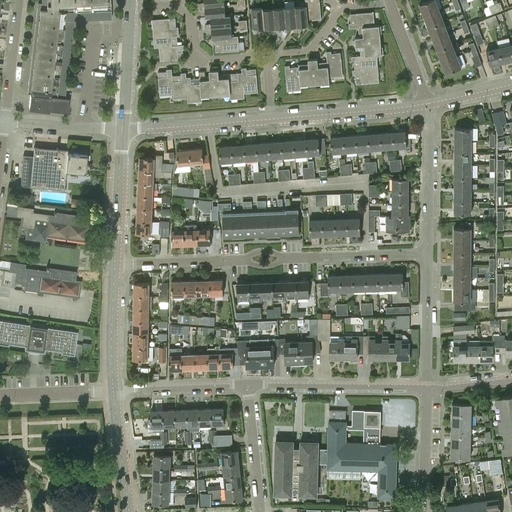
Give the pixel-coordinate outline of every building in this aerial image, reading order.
[(111,19),(110,0),(41,0),(42,9),(37,8),(28,93),(30,94),(29,109),(49,111),(49,110),(68,113),(70,99),(65,98),(74,20),(111,19)] [(304,0),(305,5),(295,6),(297,31),(301,31),(300,26),(308,25),(307,20),(309,20),(307,0),(304,0)] [(309,0),(307,0),(309,20),(321,19),(319,1),(318,0),(313,0),(314,2),(310,2),(309,0)] [(424,17),(440,11),(435,0),(432,0),(419,5),(424,17)] [(467,0),(460,0),(463,9),(469,7),(467,0)] [(494,4),(497,12),(503,10),(500,2),(494,4)] [(494,4),(489,6),(492,14),(497,12),(494,4)] [(205,10),(205,17),(225,15),(225,5),(199,7),(199,10),(205,10)] [(295,6),(284,7),(286,27),(293,26),(293,32),(297,31),(295,6)] [(257,27),(264,27),(263,9),(263,7),(251,8),(254,33),(257,33),(257,27)] [(284,7),(273,8),(275,33),(279,33),(279,28),(286,27),(284,7)] [(273,8),(263,9),(264,27),(264,29),(272,28),(272,34),(275,33),(273,8)] [(424,17),(428,28),(444,22),(440,11),(424,17)] [(358,27),(379,26),(379,25),(374,25),(373,12),(355,13),(350,14),(350,19),(356,19),(356,23),(348,23),(349,28),(358,27)] [(206,24),(206,28),(231,26),(230,15),(225,15),(205,17),(210,17),(211,24),(206,24)] [(495,15),(490,17),(494,27),(499,25),(495,15)] [(488,29),(494,27),(490,17),(484,19),(488,29)] [(153,33),(178,31),(178,27),(170,28),(170,24),(176,23),(175,18),(170,18),(152,19),(153,33)] [(428,28),(433,40),(448,34),(444,22),(428,28)] [(477,45),(484,42),(476,22),(470,25),(477,45)] [(212,31),(213,40),(238,38),(238,36),(232,36),(231,26),(206,28),(206,31),(212,31)] [(355,37),(355,41),(380,39),(379,26),(358,27),(358,32),(363,32),(363,37),(355,37)] [(154,48),(159,47),(177,45),(177,40),(171,40),(171,37),(179,36),(178,31),(153,33),(154,48)] [(433,40),(437,51),(453,45),(448,34),(433,40)] [(239,50),(238,38),(213,40),(213,43),(220,42),(221,46),(215,46),(216,52),(221,51),(221,52),(239,50)] [(360,50),(360,55),(381,53),(380,39),(355,41),(356,46),(364,45),(364,50),(360,50)] [(184,44),(177,45),(159,47),(160,61),(178,59),(183,59),(183,53),(177,54),(177,50),(185,49),(184,44)] [(511,49),(511,44),(499,47),(503,64),(511,61),(511,49)] [(437,51),(441,62),(457,57),(453,45),(437,51)] [(490,67),(503,64),(499,47),(486,50),(490,67)] [(476,49),(471,51),(473,56),(471,57),(475,67),(482,65),(476,49)] [(327,62),(328,77),(329,77),(342,75),(340,52),(335,53),(335,58),(331,59),(331,51),(326,51),(327,62)] [(354,65),(355,70),(378,68),(377,55),(381,54),(381,53),(360,55),(351,56),(352,61),(359,60),(360,64),(354,65)] [(461,68),(457,57),(441,62),(446,74),(461,68)] [(317,58),(312,59),(315,84),(329,83),(329,77),(328,77),(327,62),(322,62),(322,66),(318,67),(317,58)] [(304,64),(299,64),(301,85),(315,84),(312,59),(308,59),(309,67),(304,68),(304,64)] [(301,85),(299,64),(298,64),(298,67),(293,67),(294,73),(290,73),(289,65),(285,65),(287,91),(301,90),(301,85)] [(241,68),(242,72),(244,93),(258,92),(256,74),(256,69),(250,69),(251,75),(247,75),(246,67),(241,68)] [(378,68),(355,70),(352,70),(353,75),(360,74),(361,78),(355,78),(356,84),(361,83),(379,82),(378,68)] [(159,95),(173,94),(174,94),(172,76),(172,69),(167,69),(168,77),(164,77),(163,72),(158,72),(158,77),(159,95)] [(205,76),(200,76),(202,97),(216,95),(214,70),(209,71),(210,79),(205,79),(205,76)] [(218,70),(214,70),(216,95),(230,94),(228,74),(223,74),(223,78),(219,78),(218,70)] [(177,75),(172,76),(174,94),(173,94),(174,99),(187,98),(188,98),(186,77),(186,72),(181,73),(182,80),(178,81),(177,75)] [(244,93),(242,72),(238,73),(238,80),(234,81),(234,73),(228,74),(230,94),(230,99),(245,98),(244,93)] [(190,77),(186,77),(188,98),(187,98),(188,103),(202,101),(202,97),(200,76),(199,76),(199,78),(195,79),(195,84),(191,84),(190,77)] [(482,108),(476,110),(480,122),(486,120),(482,108)] [(492,114),(495,126),(502,125),(507,123),(503,111),(492,114)] [(504,134),(502,125),(495,126),(498,135),(504,134)] [(455,141),(471,141),(471,129),(455,128),(455,141)] [(393,132),(394,149),(407,148),(406,131),(393,132)] [(393,132),(381,133),(382,150),(394,149),(393,132)] [(381,133),(368,134),(370,151),(382,150),(381,133)] [(368,134),(356,135),(357,152),(370,151),(368,134)] [(356,135),(344,136),(345,152),(357,152),(356,135)] [(332,153),(345,152),(344,136),(331,137),(332,153)] [(324,137),(306,139),(308,155),(326,154),(324,137)] [(306,139),(294,140),(295,156),(308,155),(306,139)] [(294,140),(282,141),(283,157),(295,156),(294,140)] [(269,142),(271,158),(271,164),(284,163),(283,157),(282,141),(269,142)] [(455,141),(455,153),(471,153),(471,141),(455,141)] [(269,142),(257,143),(258,159),(271,158),(269,142)] [(257,143),(245,144),(246,160),(258,159),(257,143)] [(245,144),(232,145),(234,161),(246,160),(245,144)] [(221,163),(234,161),(232,145),(220,146),(221,163)] [(63,190),(65,171),(84,172),(86,155),(67,153),(67,151),(33,148),(32,157),(22,156),(20,186),(63,190)] [(189,150),(191,164),(203,163),(204,168),(209,168),(207,155),(203,156),(202,148),(189,150)] [(178,165),(191,164),(189,150),(176,151),(178,165)] [(455,153),(455,166),(471,166),(471,153),(455,153)] [(139,170),(154,171),(162,171),(163,156),(155,155),(154,158),(139,157),(139,170)] [(371,173),(371,162),(365,163),(365,167),(363,167),(363,174),(371,173)] [(455,166),(455,178),(471,178),(471,166),(455,166)] [(153,183),(154,171),(139,170),(138,183),(153,183)] [(504,170),(497,170),(497,182),(504,182),(504,178),(508,178),(508,171),(504,171),(504,170)] [(259,172),(260,183),(272,182),(271,171),(259,172)] [(455,178),(455,190),(471,190),(476,190),(476,185),(471,185),(471,178),(455,178)] [(489,184),(489,190),(495,190),(495,178),(485,178),(485,184),(489,184)] [(392,191),(409,191),(409,179),(392,179),(392,191)] [(138,183),(138,195),(153,196),(153,189),(157,189),(157,184),(153,183),(138,183)] [(177,195),(187,196),(188,187),(183,187),(182,188),(178,188),(177,195)] [(455,190),(455,202),(471,202),(471,190),(455,190)] [(392,191),(392,204),(409,204),(409,191),(392,191)] [(346,193),(334,194),(334,205),(347,205),(346,193)] [(334,194),(321,194),(322,206),(334,205),(334,194)] [(138,195),(137,208),(152,209),(153,196),(138,195)] [(200,200),(199,208),(204,213),(212,213),(213,201),(200,200)] [(471,215),(471,202),(455,202),(455,215),(471,215)] [(392,204),(392,216),(409,216),(409,204),(392,204)] [(86,242),(88,226),(82,225),(83,217),(54,212),(53,217),(32,213),(32,209),(18,207),(17,212),(24,213),(22,227),(26,228),(24,240),(45,243),(46,237),(86,242)] [(137,208),(136,220),(151,221),(152,209),(137,208)] [(223,237),(287,234),(299,234),(298,209),(286,209),(286,213),(222,215),(223,237)] [(409,216),(392,216),(387,216),(386,232),(410,232),(410,216),(409,216)] [(347,219),(348,235),(361,235),(360,218),(347,219)] [(335,219),(322,220),(323,236),(335,236),(335,219)] [(347,219),(335,219),(335,236),(348,235),(347,219)] [(169,222),(151,221),(136,220),(136,233),(151,234),(160,235),(160,236),(169,236),(169,222)] [(310,237),(323,236),(322,220),(309,220),(310,237)] [(184,228),(184,230),(184,245),(197,244),(197,230),(197,228),(197,225),(184,225),(184,228)] [(197,230),(197,244),(210,244),(210,229),(197,230)] [(454,241),(471,241),(471,229),(454,229),(454,241)] [(171,245),(184,245),(184,230),(171,230),(171,245)] [(454,241),(454,253),(471,254),(471,241),(454,241)] [(68,267),(79,268),(80,249),(69,248),(68,267)] [(454,253),(454,266),(471,266),(471,254),(454,253)] [(14,283),(24,284),(25,284),(26,275),(40,277),(41,271),(24,269),(25,265),(10,263),(9,268),(16,269),(14,283)] [(454,266),(454,278),(471,278),(471,266),(454,266)] [(25,284),(24,284),(23,290),(78,298),(80,282),(74,281),(76,272),(46,268),(45,272),(41,271),(40,277),(26,275),(25,284)] [(390,273),(378,274),(378,290),(385,290),(386,293),(391,293),(390,273)] [(390,273),(391,293),(397,293),(396,289),(400,289),(401,297),(409,297),(409,282),(403,282),(403,273),(390,273)] [(365,274),(353,275),(353,291),(366,290),(365,274)] [(378,274),(365,274),(366,290),(366,293),(372,293),(372,290),(378,290),(378,274)] [(328,292),(341,291),(340,275),(327,276),(328,283),(320,283),(320,296),(329,296),(328,292)] [(353,275),(340,275),(341,291),(341,296),(346,296),(346,291),(353,291),(353,275)] [(454,278),(454,290),(471,290),(471,278),(454,278)] [(209,280),(197,281),(197,295),(210,295),(209,280)] [(209,280),(210,295),(223,295),(222,280),(209,280)] [(296,281),(297,299),(309,298),(308,280),(296,281)] [(172,296),(184,296),(184,281),(171,281),(172,296)] [(197,281),(184,281),(184,296),(184,302),(190,302),(190,296),(197,295),(197,281)] [(284,281),(273,282),(273,300),(285,299),(284,281)] [(296,281),(284,281),(285,299),(297,299),(296,281)] [(261,282),(249,283),(250,301),(261,300),(261,282)] [(273,282),(261,282),(261,300),(273,300),(273,282)] [(237,301),(250,301),(249,283),(237,283),(237,301)] [(133,296),(148,296),(148,284),(134,284),(133,296)] [(160,297),(168,297),(168,285),(160,285),(160,297)] [(476,290),(471,290),(454,290),(454,302),(476,303),(476,290)] [(133,296),(133,309),(148,309),(148,296),(133,296)] [(133,309),(133,322),(148,322),(148,309),(133,309)] [(454,320),(466,320),(466,312),(453,312),(454,320)] [(319,334),(330,334),(330,319),(319,319),(319,334)] [(64,331),(47,328),(47,327),(28,324),(27,325),(0,320),(0,345),(7,346),(8,345),(24,347),(23,350),(43,353),(44,350),(60,352),(60,354),(73,356),(77,332),(64,330),(64,331)] [(258,321),(242,321),(242,329),(258,328),(258,321)] [(133,322),(133,334),(148,334),(148,322),(133,322)] [(467,325),(467,334),(475,333),(474,324),(467,325)] [(454,335),(467,334),(467,325),(453,326),(454,335)] [(396,333),(396,340),(396,359),(409,359),(410,340),(405,335),(401,335),(401,333),(396,333)] [(133,334),(132,347),(147,347),(148,334),(133,334)] [(298,342),(299,365),(307,365),(307,363),(313,362),(312,350),(320,350),(318,340),(317,340),(317,335),(306,336),(307,342),(298,342)] [(330,358),(344,359),(344,339),(344,336),(330,336),(330,358)] [(363,336),(363,341),(363,354),(369,354),(369,359),(383,359),(383,340),(375,340),(375,336),(363,336)] [(383,336),(383,340),(383,359),(396,359),(396,340),(388,340),(388,336),(383,336)] [(479,341),(480,345),(480,361),(493,361),(493,353),(500,353),(500,341),(500,336),(492,336),(492,340),(479,341)] [(505,336),(500,336),(500,341),(500,353),(506,353),(506,356),(511,355),(511,340),(506,340),(506,341),(505,341),(505,336)] [(268,346),(259,346),(260,367),(274,366),(273,354),(279,354),(279,352),(278,339),(267,340),(268,346)] [(285,339),(278,339),(279,352),(285,351),(285,363),(291,363),(291,366),(299,365),(298,342),(285,342),(285,339)] [(357,339),(344,339),(344,359),(357,359),(357,354),(363,354),(363,341),(357,341),(357,339)] [(467,361),(467,346),(467,339),(454,339),(454,361),(467,361)] [(237,341),(238,348),(239,356),(246,355),(246,367),(260,367),(259,346),(251,346),(251,340),(237,341)] [(480,345),(467,346),(467,361),(480,361),(480,345)] [(147,360),(147,347),(132,347),(132,360),(147,360)] [(410,347),(410,358),(418,359),(418,348),(410,347)] [(166,362),(166,348),(158,348),(158,362),(166,362)] [(207,352),(207,354),(207,368),(220,368),(219,354),(220,348),(207,349),(207,352)] [(232,353),(219,354),(220,368),(233,368),(233,361),(240,361),(239,356),(238,348),(232,348),(232,353)] [(194,354),(182,355),(182,369),(194,369),(194,354)] [(207,354),(194,354),(194,369),(207,368),(207,354)] [(169,370),(182,369),(182,355),(168,355),(169,370)] [(511,453),(511,395),(503,397),(503,398),(499,399),(506,454),(511,453)] [(452,404),(452,415),(471,415),(472,404),(452,404)] [(210,409),(198,410),(199,426),(211,426),(210,409)] [(210,409),(211,426),(223,425),(223,409),(210,409)] [(161,432),(161,439),(167,439),(167,432),(164,432),(163,427),(163,410),(151,411),(151,432),(161,432)] [(163,410),(163,427),(175,427),(175,410),(163,410)] [(175,427),(187,426),(186,410),(175,410),(175,427)] [(198,410),(186,410),(187,426),(187,431),(190,431),(199,431),(199,426),(198,410)] [(329,421),(328,448),(327,464),(327,469),(327,479),(360,480),(360,470),(378,470),(378,497),(395,497),(397,444),(380,443),(381,411),(352,410),(352,425),(346,425),(346,421),(345,421),(346,411),(346,410),(329,410),(329,411),(330,411),(329,421)] [(471,415),(452,415),(452,426),(471,426),(471,415)] [(471,426),(452,426),(451,437),(471,437),(471,426)] [(221,436),(215,436),(209,436),(209,443),(212,443),(212,445),(221,445),(221,436)] [(276,437),(274,494),(291,494),(292,491),(299,491),(299,495),(316,495),(316,493),(317,464),(327,464),(328,448),(318,448),(318,438),(301,438),(301,447),(293,447),(293,437),(276,437)] [(471,437),(451,437),(451,447),(470,448),(471,437)] [(165,447),(164,445),(161,445),(161,439),(150,439),(150,448),(165,447)] [(470,448),(451,447),(451,458),(470,459),(470,448)] [(222,465),(238,463),(237,451),(221,453),(222,465)] [(154,468),(170,468),(170,456),(154,455),(154,468)] [(500,458),(489,459),(491,474),(502,473),(500,458)] [(222,465),(223,477),(240,475),(238,463),(222,465)] [(154,468),(153,480),(169,480),(170,468),(154,468)] [(223,477),(225,489),(241,487),(240,475),(223,477)] [(153,480),(153,492),(169,492),(169,480),(153,480)] [(242,499),(241,487),(225,489),(226,501),(242,499)] [(169,504),(169,492),(153,492),(152,503),(169,504)] [(211,506),(211,494),(200,494),(200,506),(211,506)] [(196,498),(185,498),(186,508),(196,508),(196,498)] [(485,500),(486,511),(500,511),(498,498),(485,500)] [(486,511),(485,500),(472,502),(473,511),(486,511)] [(473,511),(472,502),(460,504),(460,511),(473,511)]
